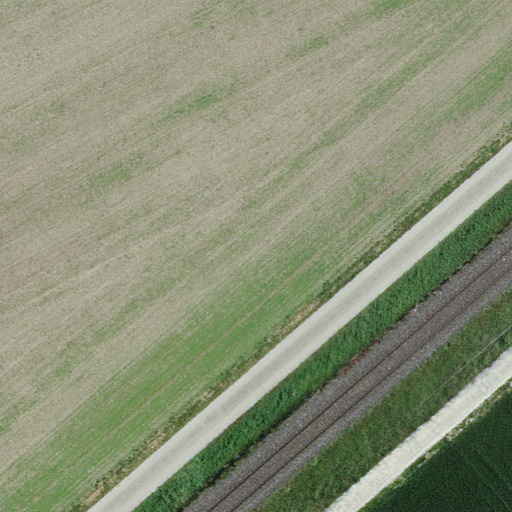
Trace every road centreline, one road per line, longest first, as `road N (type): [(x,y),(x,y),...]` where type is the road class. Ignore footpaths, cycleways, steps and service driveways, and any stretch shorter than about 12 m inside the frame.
road 1 (track): [(511,159),(106,511)]
road 2 (track): [(511,357),(335,511)]
